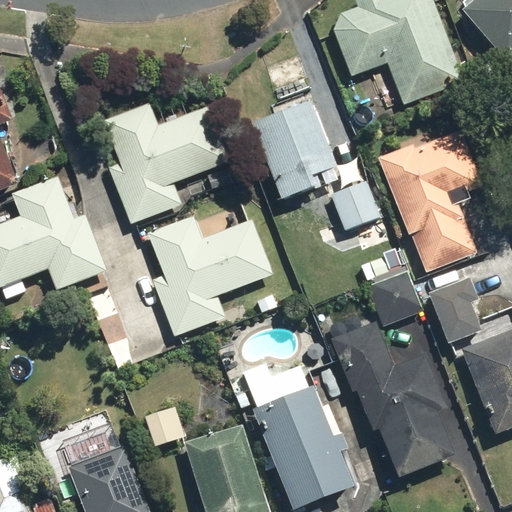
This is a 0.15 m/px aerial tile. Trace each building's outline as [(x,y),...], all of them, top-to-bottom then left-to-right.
[(457,70),(427,0),(356,0),(355,1),(358,9),(357,9),(355,9),(354,9),(353,10),(351,10),(350,10),(348,11),(347,12),(346,12),(345,13),(343,14),(342,15),(341,16),(340,17),(339,18),(338,19),(337,20),(337,22),(336,23),(335,24),(335,26),(334,27),(334,28),(334,30),(333,31),(333,33),(333,34),(333,36),(333,37),(334,38),(334,40),(334,41),(335,43),(335,44),(336,45),(349,80),(386,67),(401,109),(451,91),(457,70)] [(511,0),(477,0),(459,17),(507,69),(511,64),(511,0)] [(0,144),(0,130),(13,126),(0,92),(0,196),(17,190),(0,144)] [(300,94),(271,105),(276,117),(248,128),(280,206),(336,183),(300,94)] [(103,126),(119,168),(108,172),(130,228),(141,224),(180,208),(172,188),(230,165),(208,109),(156,130),(148,109),(103,126)] [(415,151),(414,147),(377,161),(407,240),(410,238),(426,279),(476,259),(457,208),(471,203),(465,186),(475,182),(457,135),(415,151)] [(224,189),(217,172),(185,187),(192,203),(224,189)] [(54,295),(92,281),(106,275),(83,216),(76,218),(67,194),(60,196),(53,180),(10,197),(15,211),(0,216),(0,292),(1,293),(5,303),(25,296),(20,284),(46,274),(54,295)] [(378,221),(363,183),(328,197),(343,235),(378,221)] [(145,237),(162,280),(133,291),(141,314),(154,309),(152,302),(157,300),(172,340),(183,336),(224,321),(216,301),(273,279),(252,224),(201,243),(192,219),(145,237)] [(328,252),(344,244),(335,228),(301,245),(321,285),(340,276),(328,252)] [(408,277),(366,292),(379,331),(421,316),(408,277)] [(470,308),(477,305),(465,279),(425,297),(449,349),(481,334),(470,308)] [(392,372),(375,326),(330,344),(350,398),(353,396),(368,438),(375,435),(394,485),(449,464),(432,417),(451,410),(431,357),(392,372)] [(511,331),(460,352),(494,438),(511,430),(511,331)] [(285,511),(304,511),(351,494),(337,458),(348,454),(329,406),(323,408),(315,389),(305,393),(297,370),(269,381),(264,368),(244,375),(257,411),(248,415),(285,511)] [(182,440),(172,411),(142,421),(152,451),(182,440)] [(264,511),(240,428),(182,446),(201,511),(264,511)] [(145,511),(124,450),(66,470),(80,511),(145,511)] [(55,511),(51,501),(30,509),(12,459),(0,463),(0,511),(55,511)]
